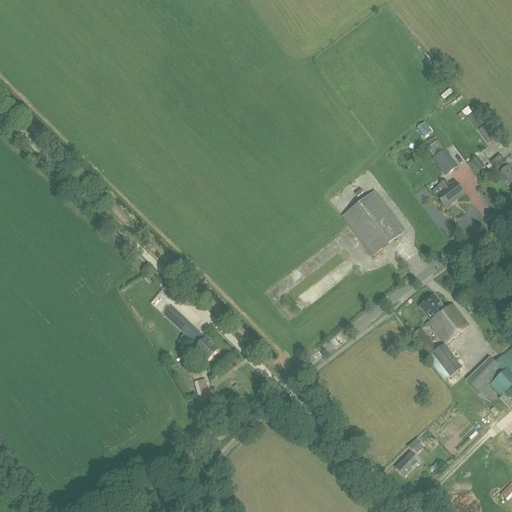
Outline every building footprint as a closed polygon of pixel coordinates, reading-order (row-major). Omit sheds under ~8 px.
[(467,119),(475,130),(482,125),(474,114),(467,119)] [(422,130),(426,141),(435,139),(431,127),(422,130)] [(477,131),(487,144),(494,139),(484,127),(477,131)] [(458,168),(445,151),(434,159),(446,176),(458,168)] [(499,156),(490,163),(499,175),(508,187),(511,184),(511,171),(509,168),(508,168),(499,156)] [(471,163),(478,172),(485,168),(477,157),(471,163)] [(439,186),(440,187),(433,192),(433,194),(444,209),(463,195),(454,183),(448,187),(445,182),(439,186)] [(375,192),(342,217),(372,257),(405,232),(375,192)] [(380,261),(388,254),(385,251),(378,258),(380,261)] [(435,296),(419,308),(430,322),(428,323),(445,346),(469,327),(452,305),(446,310),(435,296)] [(200,334),(192,327),(194,324),(187,317),(192,312),(189,309),(188,310),(185,307),(179,314),(181,316),(179,319),(183,335),(184,333),(192,341),(200,334)] [(420,329),(413,335),(429,356),(426,358),(444,382),(461,368),(443,345),(437,350),(420,329)] [(456,348),(461,354),(481,339),(476,332),(456,348)] [(206,363),(218,351),(205,339),(201,344),(197,340),(192,345),(196,349),(194,351),(206,363)] [(497,378),(489,385),(501,398),(504,395),(511,387),(511,348),(495,364),(504,372),(497,378)] [(466,352),(461,356),(469,367),(474,364),(466,352)] [(495,364),(490,359),(484,364),(497,378),(504,372),(495,364)] [(191,368),(198,398),(209,396),(206,385),(208,384),(208,381),(209,381),(205,365),(201,366),(191,368)] [(479,395),(484,399),(491,393),(487,388),(479,395)] [(201,411),(196,414),(200,421),(204,418),(201,411)] [(417,439),(407,447),(412,452),(414,451),(417,455),(424,448),(421,445),(422,444),(417,439)] [(481,452),(487,445),(483,442),(478,450),(481,452)] [(419,463),(411,454),(395,469),(404,478),(419,463)] [(463,471),(466,475),(477,464),(474,460),(463,471)] [(438,462),(432,468),(436,472),(442,466),(438,462)]
